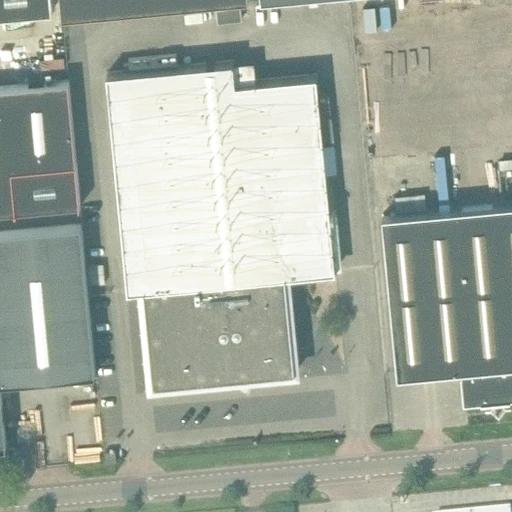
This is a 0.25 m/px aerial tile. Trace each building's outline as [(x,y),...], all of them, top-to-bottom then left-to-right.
[(0,0),(0,14),(53,9),(52,0),(0,0)] [(60,0),(62,16),(237,0),(60,0)] [(107,73),(126,270),(128,290),(142,288),(152,385),(297,371),(288,274),(336,270),(317,74),(234,82),(232,62),(234,62),(233,61),(107,73)] [(0,211),(14,210),(15,212),(17,212),(17,210),(79,204),(79,206),(80,206),(76,162),(68,80),(0,86),(0,211)] [(511,202),(383,215),(396,355),(398,375),(462,368),(465,400),(511,395),(511,202)] [(0,382),(95,373),(81,224),(0,231),(0,446),(6,446),(0,382)] [(115,451),(105,452),(106,462),(116,461),(115,451)]
